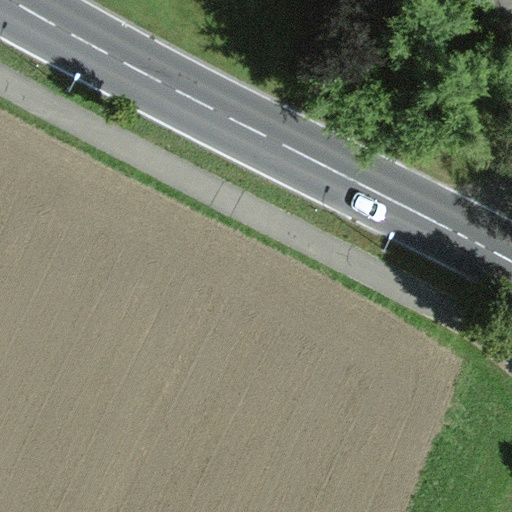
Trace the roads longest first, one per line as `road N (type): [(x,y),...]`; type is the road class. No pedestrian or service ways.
road 1 (track): [(511,363),(489,341),(0,85)]
road 2 (primary): [(511,263),(12,0)]
